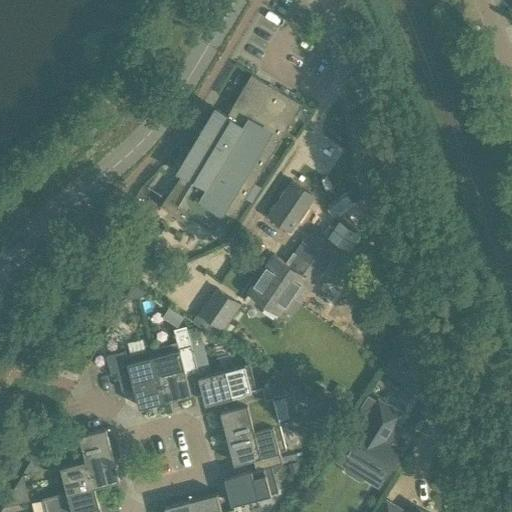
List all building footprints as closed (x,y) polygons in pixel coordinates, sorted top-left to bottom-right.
[(183,172),(161,204),(160,205),(188,225),(193,219),(223,237),(302,104),(252,74),(227,115),(217,109),(180,170),(183,172)] [(270,216),(291,230),(315,196),(293,181),(270,216)] [(329,236),(347,248),(356,234),(338,222),(329,236)] [(303,239),(286,263),(275,255),(264,271),(279,280),(277,283),(291,294),(298,285),(310,293),(333,258),(303,239)] [(248,291),(279,312),(291,294),(277,283),(279,280),(264,271),(248,291)] [(125,297),(126,300),(139,296),(135,284),(133,283),(125,297)] [(139,296),(149,293),(135,284),(139,296)] [(217,287),(213,293),(199,312),(224,329),(241,304),(217,287)] [(178,341),(177,341),(152,347),(165,397),(177,393),(178,396),(191,393),(186,373),(198,370),(197,366),(193,349),(187,325),(174,328),(178,341)] [(193,349),(197,366),(209,363),(204,346),(193,349)] [(112,374),(118,373),(122,390),(134,387),(139,406),(153,403),(152,400),(165,397),(152,347),(127,354),(126,349),(107,354),(112,374)] [(50,376),(79,380),(81,366),(52,362),(50,376)] [(237,393),(256,388),(249,363),(238,365),(199,376),(202,390),(206,402),(218,399),(238,394),(237,393)] [(263,386),(256,388),(237,393),(238,394),(240,405),(221,410),(225,423),(227,422),(231,435),(280,423),(273,397),(266,398),(263,386)] [(362,425),(361,425),(349,445),(353,462),(366,470),(371,468),(381,474),(386,473),(399,452),(398,448),(390,443),(392,441),(391,437),(389,435),(403,413),(379,398),(362,425)] [(287,448),(280,423),(231,435),(234,448),(231,449),(235,462),(254,457),(257,468),(271,464),(271,465),(283,462),(280,450),(287,448)] [(110,440),(106,426),(79,433),(86,459),(87,458),(94,485),(95,485),(120,478),(116,465),(114,466),(107,441),(110,440)] [(73,511),(93,511),(101,510),(95,485),(94,485),(87,458),(86,459),(61,465),(67,490),(68,490),(73,511)] [(31,460),(24,471),(28,473),(44,470),(45,469),(31,460)] [(291,476),(299,464),(298,460),(288,463),(291,476)] [(225,476),(232,503),(278,491),(271,465),(271,464),(257,468),(225,476)] [(15,487),(4,507),(20,503),(16,486),(15,487)] [(73,511),(68,490),(67,490),(42,497),(46,511),(73,511)] [(222,511),(217,492),(204,495),(205,498),(192,501),(194,511),(235,511),(234,508),(222,511)] [(426,511),(414,505),(409,511),(402,511),(404,510),(387,500),(380,511),(426,511)] [(194,511),(192,501),(179,504),(178,502),(165,505),(166,511),(194,511)]
